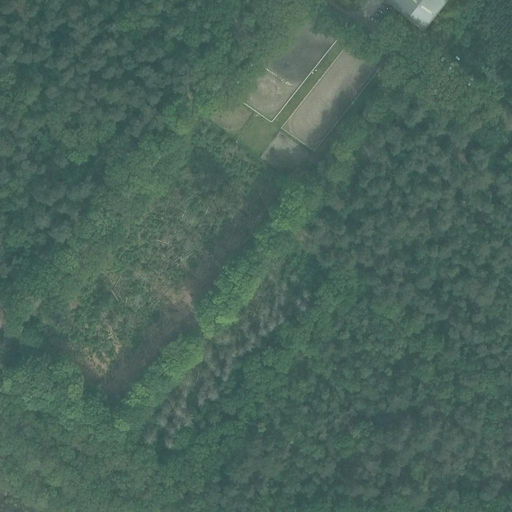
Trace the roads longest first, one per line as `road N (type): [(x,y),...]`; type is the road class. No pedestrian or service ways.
road 1 (track): [(327,0),(511,122)]
road 2 (unclassified): [(103,511),(0,437)]
